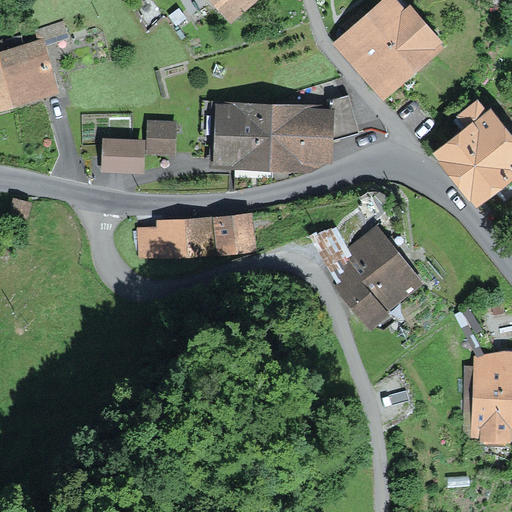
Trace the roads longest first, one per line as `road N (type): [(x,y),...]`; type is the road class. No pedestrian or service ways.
road 1 (residential): [(382,511),(380,449),(361,379),(337,314),(298,254),(146,292),(121,272),(112,204)]
road 2 (unclassified): [(112,204),(261,198),(395,157),(450,179),(511,267)]
